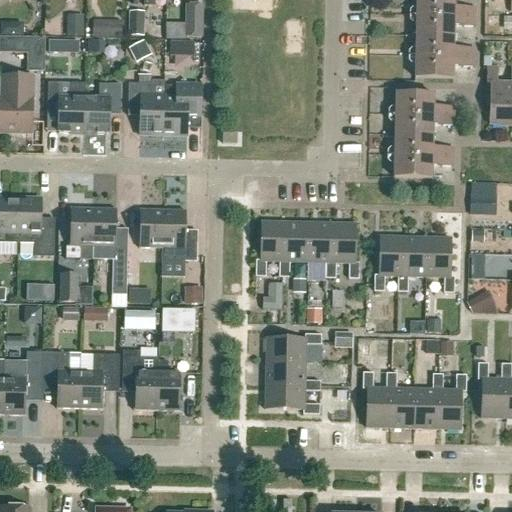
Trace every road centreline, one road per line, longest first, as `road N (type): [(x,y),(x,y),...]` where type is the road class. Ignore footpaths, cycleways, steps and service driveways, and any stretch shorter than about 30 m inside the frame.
road 1 (residential): [(207,457),(511,461)]
road 2 (residential): [(207,457),(212,168)]
road 3 (residential): [(212,168),(328,169),(333,0)]
road 4 (residential): [(212,168),(0,162)]
road 5 (residential): [(0,452),(207,457)]
